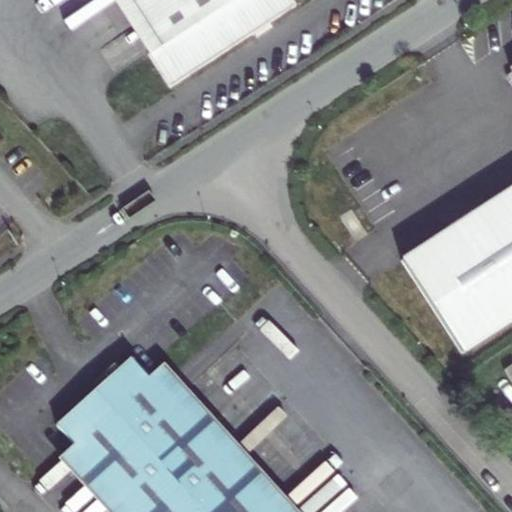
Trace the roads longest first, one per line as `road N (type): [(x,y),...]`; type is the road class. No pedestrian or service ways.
road 1 (unclassified): [(216,154),(511,488)]
road 2 (unclassified): [(451,0),(216,154)]
road 3 (unclassified): [(216,154),(0,295)]
